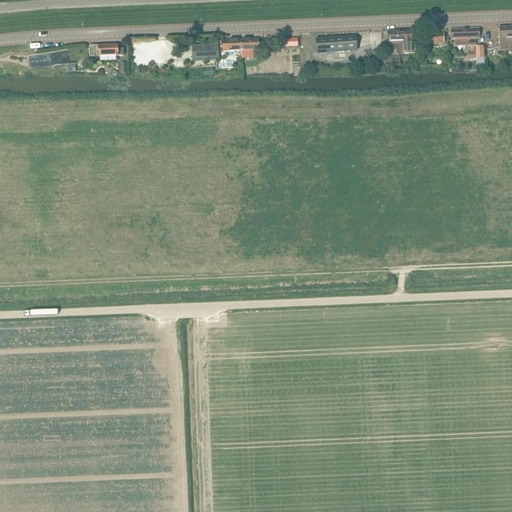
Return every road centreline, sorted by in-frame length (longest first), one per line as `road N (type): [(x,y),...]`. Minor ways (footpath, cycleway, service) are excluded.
road 1 (tertiary): [(0,41),(511,16)]
road 2 (track): [(0,285),(511,264)]
road 3 (unclassified): [(0,8),(152,0)]
